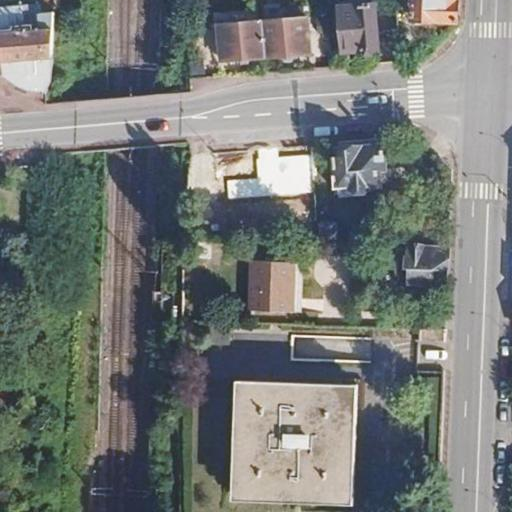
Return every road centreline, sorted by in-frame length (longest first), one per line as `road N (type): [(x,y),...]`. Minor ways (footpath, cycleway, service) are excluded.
road 1 (tertiary): [(0,133),(489,91)]
road 2 (primary): [(489,91),(475,511)]
